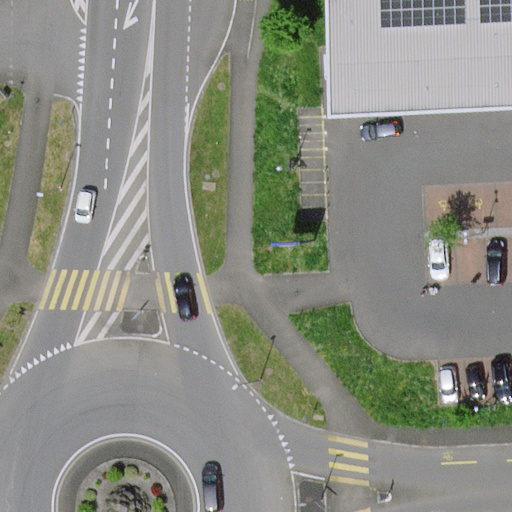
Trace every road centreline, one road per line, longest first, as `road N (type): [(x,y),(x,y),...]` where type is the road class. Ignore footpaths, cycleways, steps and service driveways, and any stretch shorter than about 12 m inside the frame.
road 1 (primary): [(152,13),(36,415)]
road 2 (primary): [(217,414),(192,351),(176,271),(160,100)]
road 3 (unclassified): [(450,492),(227,425)]
road 4 (primary): [(217,414),(180,390),(138,379),(94,383),(36,415)]
